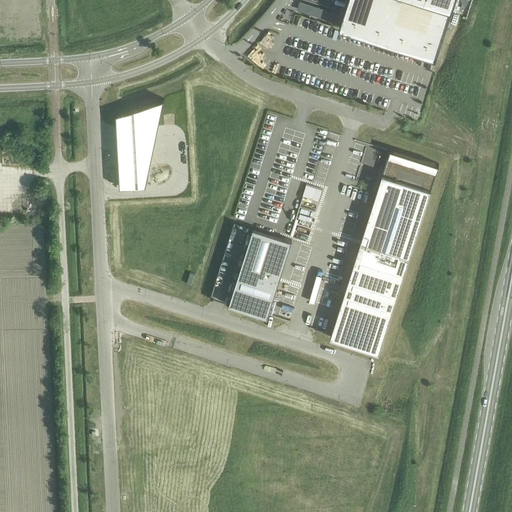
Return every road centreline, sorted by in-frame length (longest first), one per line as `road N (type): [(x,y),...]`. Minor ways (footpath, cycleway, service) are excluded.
road 1 (residential): [(104,320),(331,391),(342,390),(352,374),(339,357),(102,286)]
road 2 (unclassified): [(73,511),(58,184)]
road 3 (primary): [(467,511),(511,269)]
road 4 (residential): [(392,109),(379,121),(255,82),(203,36)]
road 5 (residential): [(102,286),(92,83)]
road 6 (residential): [(114,511),(104,320)]
road 7 (unknown): [(97,194),(158,189),(168,183),(173,159),(161,138),(142,132),(94,135)]
road 8 (tertiary): [(92,83),(147,67),(203,36)]
